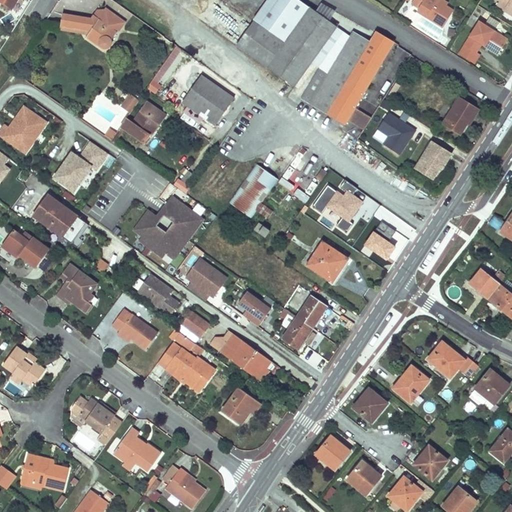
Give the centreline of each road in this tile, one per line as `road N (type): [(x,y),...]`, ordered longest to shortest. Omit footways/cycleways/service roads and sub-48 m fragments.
road 1 (residential): [(439,216),(159,0)]
road 2 (residential): [(83,359),(262,483)]
road 3 (residential): [(511,105),(348,0)]
road 4 (residential): [(0,101),(23,87),(144,172)]
road 5 (tertiary): [(320,401),(398,284)]
road 6 (tertiary): [(439,216),(511,106)]
road 7 (residential): [(398,284),(511,351)]
